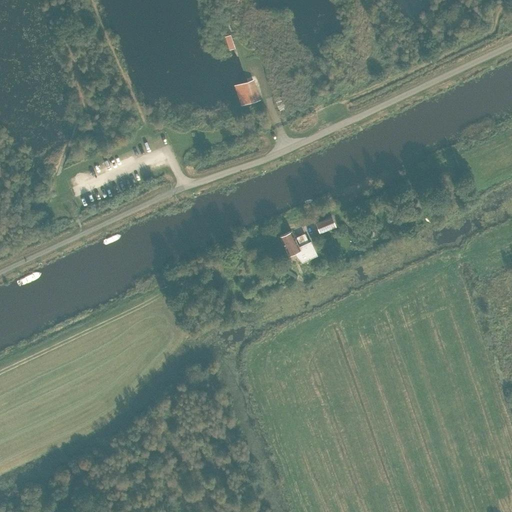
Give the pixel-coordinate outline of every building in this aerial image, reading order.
[(231,33),(225,35),(229,49),(235,47),(231,33)] [(259,99),(253,80),(239,84),(246,103),(259,99)] [(423,219),(434,214),(429,204),(418,209),(423,219)] [(332,216),(316,223),(320,232),(336,226),(332,216)] [(280,236),(289,255),(296,252),(298,257),(302,262),(318,255),(311,240),(299,246),(291,230),(280,236)]
